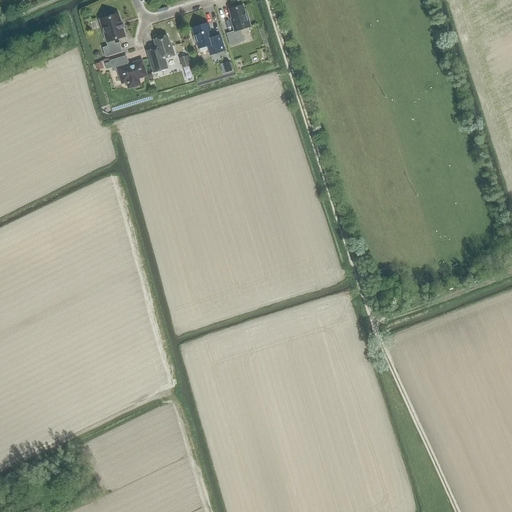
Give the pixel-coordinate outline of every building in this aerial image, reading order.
[(242,5),(228,9),(232,22),(231,22),(234,31),(226,33),(230,45),(244,41),(240,29),(250,26),(246,13),(245,13),(242,5)] [(107,46),(102,48),(105,57),(122,52),(119,42),(115,44),(114,40),(125,36),(122,27),(123,27),(121,22),(118,13),(108,16),(106,14),(101,16),(100,18),(101,19),(99,19),(107,46)] [(193,37),(195,43),(196,42),(198,48),(207,46),(210,55),(224,50),(219,35),(212,37),(207,23),(192,28),(195,36),(193,37)] [(168,69),(164,58),(174,55),(170,43),(169,43),(167,36),(153,40),(156,48),(146,51),(153,73),(168,69)] [(189,65),(187,55),(179,58),(181,67),(189,65)] [(145,75),(141,61),(128,65),(126,56),(110,61),(113,71),(118,69),(122,83),(126,81),(128,88),(139,84),(137,78),(145,75)] [(232,70),(229,61),(219,64),(222,74),(232,70)]
